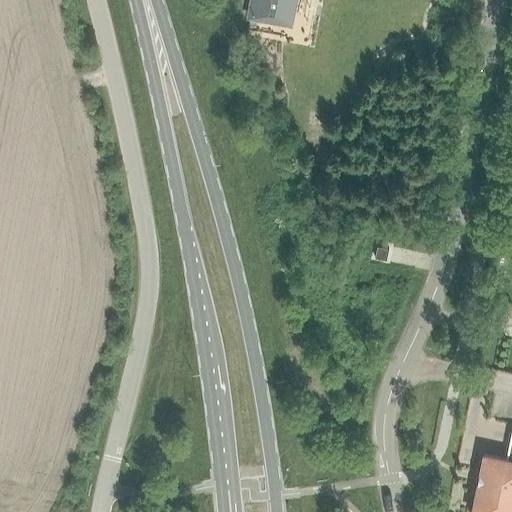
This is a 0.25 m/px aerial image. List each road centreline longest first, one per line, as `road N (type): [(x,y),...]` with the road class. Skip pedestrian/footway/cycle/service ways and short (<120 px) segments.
road 1 (tertiary): [(392,511),(387,431),(398,382),(445,274),(496,0)]
road 2 (primary): [(276,511),(241,296),(155,0)]
road 3 (unclassified): [(101,511),(149,291),(141,204),(95,0)]
road 4 (primary): [(134,0),(184,232),(223,511)]
